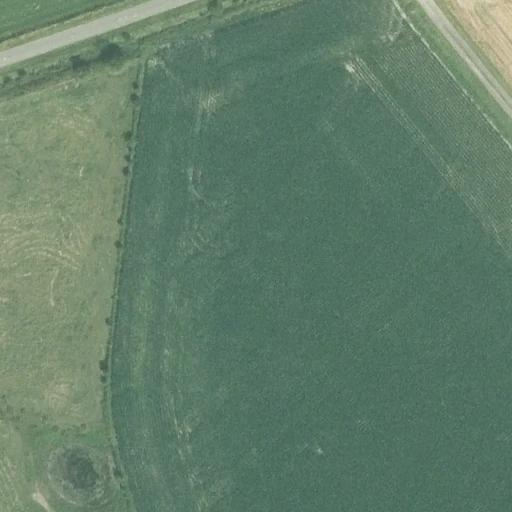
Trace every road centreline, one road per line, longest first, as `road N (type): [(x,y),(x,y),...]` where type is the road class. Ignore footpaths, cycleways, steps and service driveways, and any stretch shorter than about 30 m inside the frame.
road 1 (unclassified): [(0,60),(175,0)]
road 2 (track): [(511,107),(423,0)]
